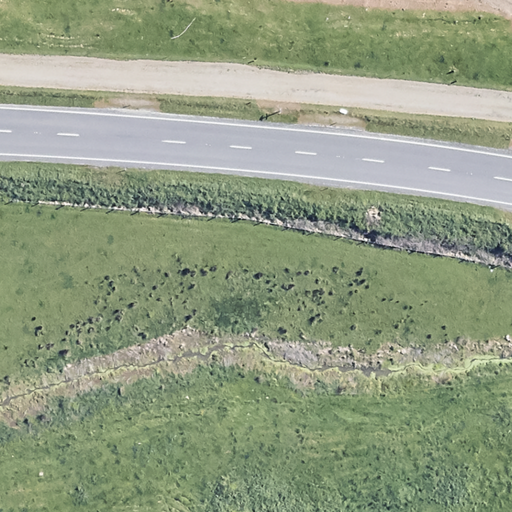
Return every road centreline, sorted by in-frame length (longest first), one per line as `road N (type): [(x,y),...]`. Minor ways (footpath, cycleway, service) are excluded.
road 1 (trunk): [(0,133),(318,155),(511,180)]
road 2 (track): [(0,75),(511,109)]
